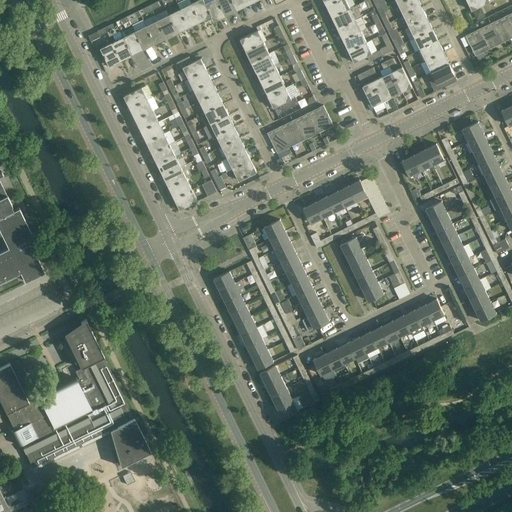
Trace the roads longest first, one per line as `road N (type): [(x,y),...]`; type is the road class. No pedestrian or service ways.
road 1 (tertiary): [(301,511),(173,248)]
road 2 (tertiary): [(151,258),(275,511)]
road 3 (tertiary): [(21,0),(144,244)]
road 4 (tertiary): [(166,233),(55,0)]
road 5 (residential): [(351,327),(434,288),(374,141)]
road 6 (residential): [(374,141),(345,82),(330,77),(294,1)]
road 7 (residential): [(351,327),(281,186)]
road 8 (residential): [(281,186),(214,44)]
road 9 (secondary): [(511,454),(393,511)]
